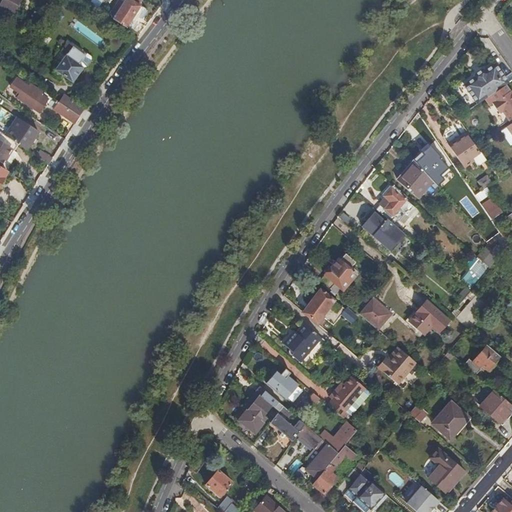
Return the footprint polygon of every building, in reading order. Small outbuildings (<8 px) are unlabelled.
[(18,7),(21,2),(21,0),(3,0),(0,5),(15,13),(18,7)] [(119,0),(110,15),(132,29),(140,17),(145,16),(148,11),(147,8),(139,3),(137,2),(134,0),(119,0)] [(57,68),(74,81),(84,66),(80,63),(86,54),(68,42),(62,50),(67,54),(57,68)] [(506,85),(509,83),(495,63),(485,70),(482,69),(475,75),(474,78),(464,85),(478,104),(483,100),(486,99),(506,85)] [(16,94),(40,111),(48,98),(38,91),(40,89),(32,84),(30,86),(17,78),(12,86),(19,91),(16,94)] [(506,85),(486,99),(490,105),(492,103),(499,113),(502,111),(511,123),(511,122),(511,92),(511,91),(510,91),(506,85)] [(65,104),(82,115),(86,108),(69,97),(65,104)] [(57,107),(77,121),(82,115),(65,104),(61,101),(57,107)] [(5,134),(27,148),(39,131),(17,116),(5,134)] [(511,134),(507,126),(501,131),(510,145),(511,143),(511,134)] [(459,141),(461,143),(463,146),(460,147),(454,152),(464,167),(474,160),(470,156),(478,151),(467,136),(459,141)] [(0,165),(2,167),(11,152),(7,150),(10,145),(0,139),(0,165)] [(424,155),(416,163),(431,180),(432,181),(447,168),(440,159),(441,159),(439,158),(440,157),(430,146),(422,153),(424,155)] [(37,154),(50,163),(53,158),(41,149),(37,154)] [(422,153),(414,160),(416,163),(424,155),(422,153)] [(431,180),(416,163),(400,181),(417,197),(431,180)] [(490,193),(486,187),(475,195),(479,201),(490,193)] [(387,198),(377,210),(379,212),(381,214),(393,224),(397,219),(402,223),(415,208),(392,189),(385,197),(387,198)] [(493,199),(482,206),(492,220),(501,214),(502,213),(493,199)] [(381,214),(379,212),(377,215),(374,213),(363,226),(386,246),(395,236),(397,238),(402,232),(401,231),(393,224),(381,214)] [(501,214),(492,220),(500,231),(500,232),(503,236),(507,242),(511,239),(503,226),(507,223),(501,214)] [(395,236),(386,246),(388,248),(397,238),(395,236)] [(507,242),(503,236),(499,239),(501,243),(505,249),(509,245),(507,242)] [(505,249),(501,243),(497,247),(502,253),(505,249)] [(487,246),(478,257),(480,260),(483,263),(493,251),(487,246)] [(493,251),(483,263),(490,268),(499,256),(493,251)] [(332,265),(321,280),(334,292),(338,287),(343,290),(357,274),(350,268),(355,262),(346,254),(341,260),(339,259),(333,266),(332,265)] [(480,260),(461,283),(466,287),(471,291),(490,268),(483,263),(480,260)] [(458,297),(463,301),(466,297),(471,291),(466,287),(458,297)] [(321,290),(309,306),(304,313),(317,323),(322,316),(333,325),(341,314),(352,323),(358,317),(346,307),(345,308),(321,290)] [(471,291),(466,297),(471,301),(476,295),(471,291)] [(471,301),(462,312),(457,318),(469,329),(471,330),(479,321),(475,317),(485,304),(476,295),(471,301)] [(367,320),(378,330),(392,314),(373,298),(359,313),(360,314),(367,320)] [(425,334),(430,328),(433,326),(439,331),(440,332),(449,321),(427,301),(410,321),(423,333),(425,334)] [(457,308),(452,314),(457,318),(462,312),(457,308)] [(358,317),(352,323),(359,330),(367,320),(360,314),(358,317)] [(292,337),(290,335),(283,344),(293,353),(291,355),(300,363),(321,338),(304,323),(296,333),(292,337)] [(283,344),(290,335),(288,334),(281,342),(283,344)] [(469,358),(464,364),(476,375),(481,369),(480,368),(482,365),(490,372),(503,358),(488,345),(473,362),(469,358)] [(388,360),(380,369),(398,385),(417,363),(414,361),(404,352),(399,347),(391,356),(394,358),(390,362),(388,360)] [(433,351),(427,358),(435,365),(441,357),(433,351)] [(388,360),(391,356),(389,354),(377,367),(380,369),(388,360)] [(291,374),(286,369),(281,375),(277,372),(267,384),(286,400),(299,385),(289,376),(291,374)] [(351,377),(344,385),(338,392),(335,390),(329,397),(332,399),(327,404),(343,418),(348,413),(346,410),(365,388),(351,377)] [(338,392),(344,385),(342,382),(335,390),(338,392)] [(261,387),(251,400),(255,403),(261,396),(259,394),(263,389),(261,387)] [(478,404),(480,407),(493,392),(487,387),(480,394),(483,397),(478,404)] [(247,412),(239,421),(255,433),(263,423),(260,420),(268,410),(276,417),(284,407),(263,389),(259,394),(261,396),(255,403),(251,400),(244,409),(247,412)] [(511,410),(511,405),(495,390),(493,392),(480,407),(500,424),(511,410)] [(321,400),(313,393),(310,397),(317,404),(321,400)] [(450,402),(431,423),(450,439),(469,417),(450,402)] [(409,413),(420,422),(427,413),(417,404),(409,413)] [(271,423),(283,433),(286,436),(293,441),(296,437),(305,425),(299,420),(295,425),(293,427),(291,425),(293,423),(289,420),(293,415),(284,407),(276,417),(271,423)] [(247,412),(244,409),(236,419),(239,421),(247,412)] [(357,430),(348,422),(335,438),(326,431),(320,438),(338,453),(357,430)] [(306,471),(317,480),(338,453),(320,438),(305,425),(296,437),(298,438),(297,439),(303,444),(304,443),(319,455),(306,471)] [(317,480),(312,485),(324,494),(337,478),(331,473),(346,456),(352,461),(357,455),(345,445),(338,453),(317,480)] [(428,478),(442,490),(450,480),(449,478),(452,475),(458,479),(465,471),(438,448),(430,457),(439,465),(428,478)] [(319,455),(314,451),(308,459),(313,463),(319,455)] [(357,464),(354,469),(360,474),(361,474),(364,469),(357,464)] [(338,489),(344,494),(360,474),(354,469),(347,477),(348,477),(347,479),(346,478),(338,489)] [(232,482),(218,470),(206,485),(220,497),(232,482)] [(372,511),(387,496),(361,474),(360,474),(344,494),(343,495),(342,496),(362,511),(372,511)] [(401,498),(407,503),(421,486),(416,481),(401,498)] [(439,501),(421,486),(407,503),(417,511),(429,511),(430,511),(429,510),(432,507),(433,508),(439,501)] [(248,505),(250,506),(262,492),(261,491),(248,505)] [(284,511),(262,492),(250,506),(256,511),(284,511)] [(227,497),(218,508),(222,511),(241,511),(231,503),(233,502),(227,497)] [(511,511),(511,499),(509,502),(503,497),(491,511),(511,511)]
